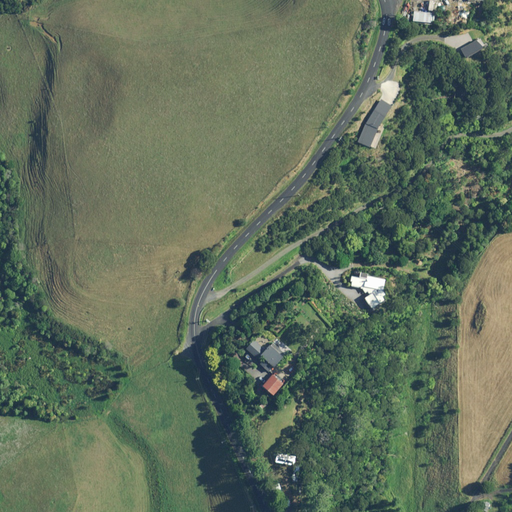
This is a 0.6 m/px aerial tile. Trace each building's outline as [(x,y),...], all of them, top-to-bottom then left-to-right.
[(432,12),(414,11),(414,21),(431,22),(432,12)] [(462,49),(467,56),(484,45),(479,37),(462,49)] [(378,128),(392,105),(381,99),(366,123),(359,142),(371,147),(378,128)] [(361,288),(365,293),(368,291),(370,295),(366,298),(367,300),(372,308),(385,300),(383,296),(386,294),(384,290),(386,279),(367,275),(368,273),(360,272),(359,278),(352,276),(351,281),(353,281),(352,286),(361,288)] [(269,373),(285,355),(273,344),(266,351),(264,350),(265,349),(255,340),(247,348),(258,358),(261,354),(265,358),(259,364),(269,373)] [(283,382),(284,381),(276,374),(275,375),(273,374),(263,386),(274,395),(284,383),(283,382)]
